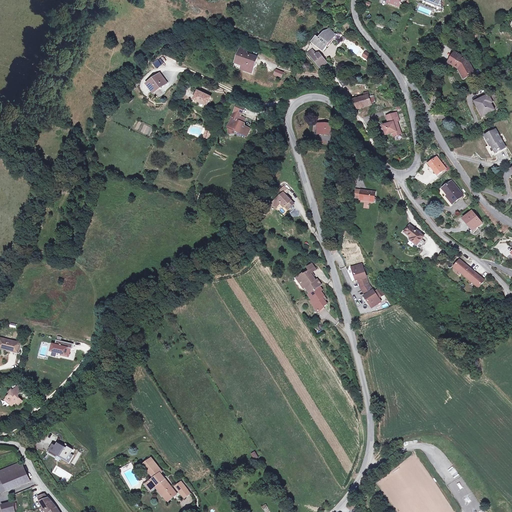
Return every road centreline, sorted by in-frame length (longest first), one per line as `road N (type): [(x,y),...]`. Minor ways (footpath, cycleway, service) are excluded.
road 1 (tertiary): [(396,174),(327,101),(302,100),(289,118),(370,422),(364,468),(335,511)]
road 2 (residential): [(398,76),(409,78),(474,188),(511,221)]
road 3 (residential): [(396,174),(438,231),(511,292)]
